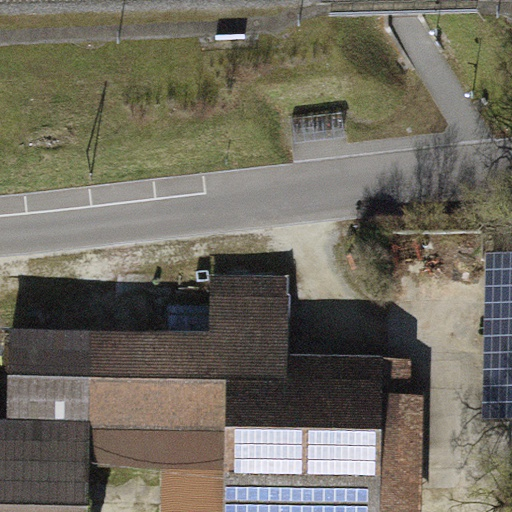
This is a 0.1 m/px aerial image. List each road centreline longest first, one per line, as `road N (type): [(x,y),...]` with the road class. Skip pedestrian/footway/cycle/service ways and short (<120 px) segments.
road 1 (unclassified): [(511,171),(0,232)]
road 2 (track): [(305,196),(321,281),(358,328),(454,331),(492,511)]
